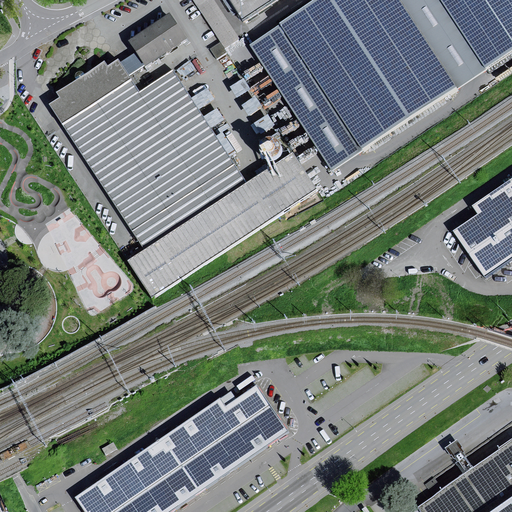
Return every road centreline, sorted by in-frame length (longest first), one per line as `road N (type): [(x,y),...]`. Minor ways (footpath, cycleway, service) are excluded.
road 1 (primary): [(271,511),(511,339)]
road 2 (unknown): [(172,0),(251,140)]
